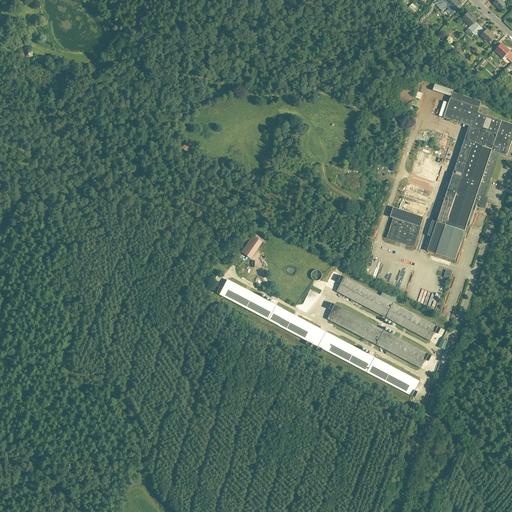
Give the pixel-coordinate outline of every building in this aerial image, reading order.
[(452,14),(461,5),(455,0),(445,0),(443,2),(440,0),(438,0),(435,4),(441,10),(444,7),(452,14)] [(495,0),(496,1),(492,5),(499,11),(507,3),(503,0),(495,0)] [(488,44),(494,38),(487,31),(485,33),(474,22),(476,20),(468,13),(462,19),(470,27),(467,31),(474,38),(477,34),(488,44)] [(511,54),(501,44),(495,51),(503,59),(506,56),(511,61),(511,54)] [(31,50),(22,53),(24,58),(33,55),(31,50)] [(470,127),(428,253),(455,262),(492,152),(508,158),(511,144),(511,124),(478,113),(482,103),(453,93),(450,104),(444,103),(439,117),(470,127)] [(393,208),(390,218),(393,219),(421,228),(424,218),(393,208)] [(414,248),(421,228),(393,219),(386,240),(414,248)] [(310,274),(310,278),(312,282),(315,283),(319,284),(323,282),(324,278),(324,273),(321,271),(316,270),(313,271),(310,274)] [(347,276),(338,292),(432,342),(440,326),(347,276)] [(228,279),(219,295),(412,398),(421,382),(228,279)] [(336,305),(328,321),(421,367),(429,351),(336,305)]
